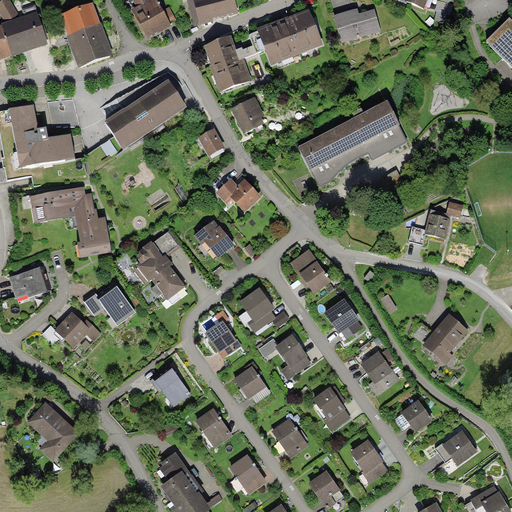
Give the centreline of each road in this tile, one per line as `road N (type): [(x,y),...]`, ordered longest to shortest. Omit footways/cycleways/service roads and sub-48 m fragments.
road 1 (residential): [(265,260),(405,461),(400,490),(369,511)]
road 2 (residential): [(511,468),(491,430),(416,375),(337,246)]
road 3 (residential): [(304,511),(193,353),(188,326),(211,302)]
road 4 (residential): [(0,337),(96,408),(157,511)]
road 5 (residential): [(178,46),(239,150),(308,228)]
road 6 (residential): [(511,318),(465,273),(337,246)]
road 7 (residential): [(0,84),(133,59)]
